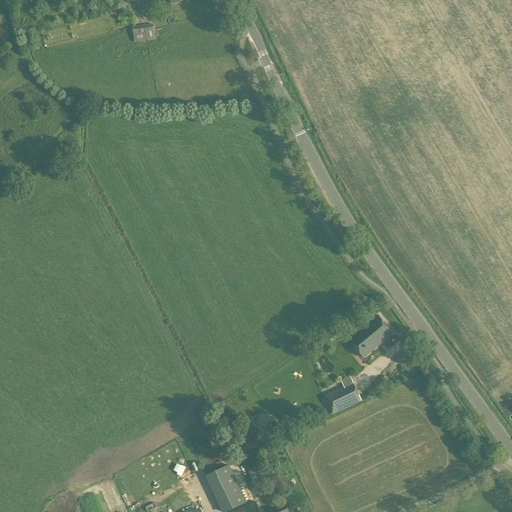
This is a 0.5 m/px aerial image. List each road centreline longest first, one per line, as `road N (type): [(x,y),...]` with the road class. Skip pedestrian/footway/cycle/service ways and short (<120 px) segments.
road 1 (tertiary): [(511,447),(372,253),(299,131),(238,0)]
road 2 (unclassified): [(395,511),(511,459)]
